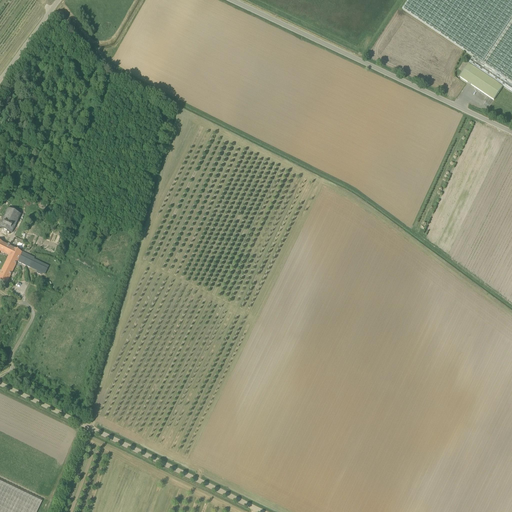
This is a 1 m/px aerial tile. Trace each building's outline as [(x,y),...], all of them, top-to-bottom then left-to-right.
[(494,100),(503,87),(511,92),(511,0),(408,0),(406,4),(402,9),(473,57),(460,77),(494,100)] [(13,89),(12,88),(7,95),(2,103),(6,106),(11,98),(8,96),(13,89)] [(0,223),(0,227),(12,233),(21,215),(7,208),(0,223)] [(0,280),(7,283),(17,262),(29,268),(29,267),(45,275),(48,266),(33,259),(34,257),(22,252),(13,248),(12,248),(4,244),(0,241),(0,251),(0,252),(9,256),(0,273),(0,280)] [(0,511),(36,511),(39,506),(42,501),(0,481),(0,511)]
